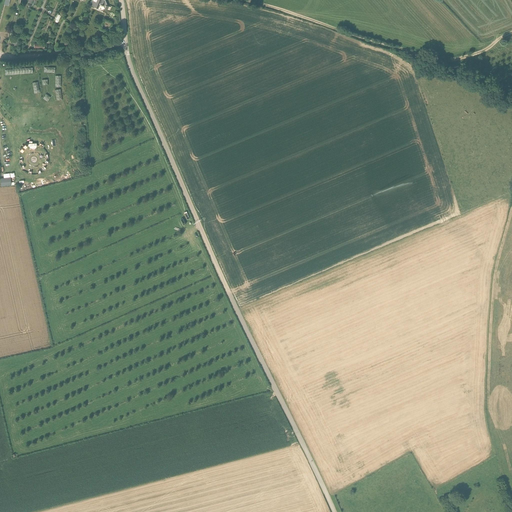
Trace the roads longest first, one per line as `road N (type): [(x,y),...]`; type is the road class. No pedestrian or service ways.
road 1 (tertiary): [(333,511),(133,75),(120,0)]
road 2 (track): [(240,0),(438,61)]
road 3 (track): [(0,57),(125,42)]
